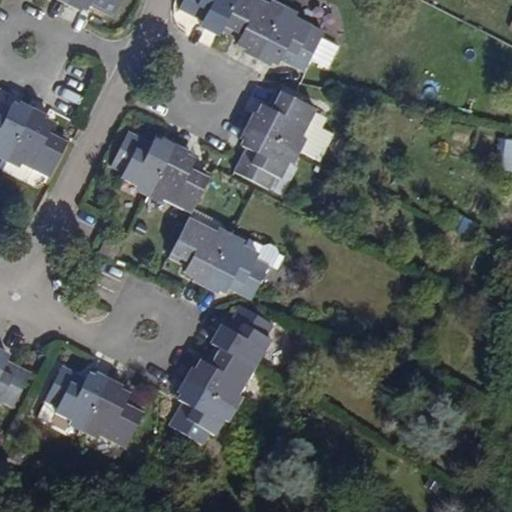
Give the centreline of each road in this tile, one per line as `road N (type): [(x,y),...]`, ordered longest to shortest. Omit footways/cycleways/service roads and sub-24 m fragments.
road 1 (residential): [(22,285),(131,62)]
road 2 (residential): [(155,328),(85,331),(22,285)]
